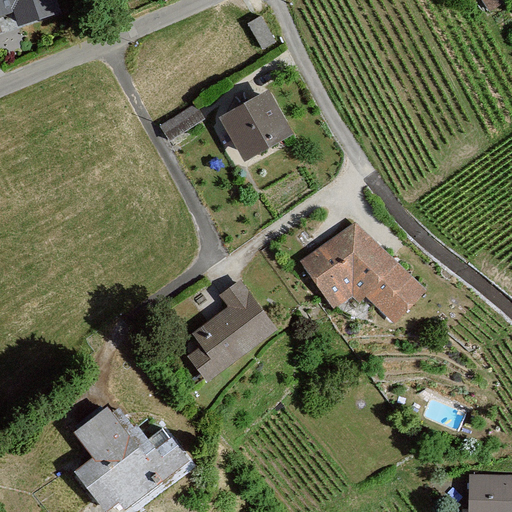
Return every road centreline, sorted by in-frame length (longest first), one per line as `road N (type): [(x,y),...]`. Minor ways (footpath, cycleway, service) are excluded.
road 1 (residential): [(0,92),(211,0)]
road 2 (residential): [(274,0),(367,181)]
